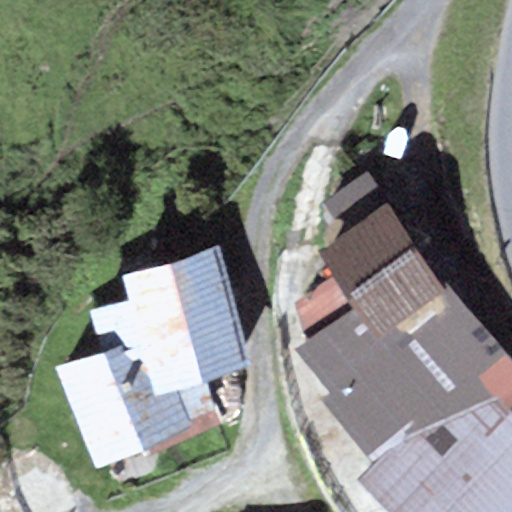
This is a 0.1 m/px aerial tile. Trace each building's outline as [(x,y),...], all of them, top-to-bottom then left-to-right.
[(443,276),(383,187),(317,232),(355,288),(376,320),(443,276)] [(85,293),(100,332),(121,326),(150,371),(202,359),(250,348),(217,230),(119,256),(123,279),(85,293)] [(376,320),(355,288),(292,327),(330,374),(317,384),(371,443),(410,401),(474,361),(503,344),(443,276),(376,320)] [(100,332),(53,346),(92,450),(214,396),(202,359),(150,371),(121,326),(100,332)] [(410,401),(371,443),(354,464),(405,511),(511,511),(511,398),(474,361),(410,401)]
